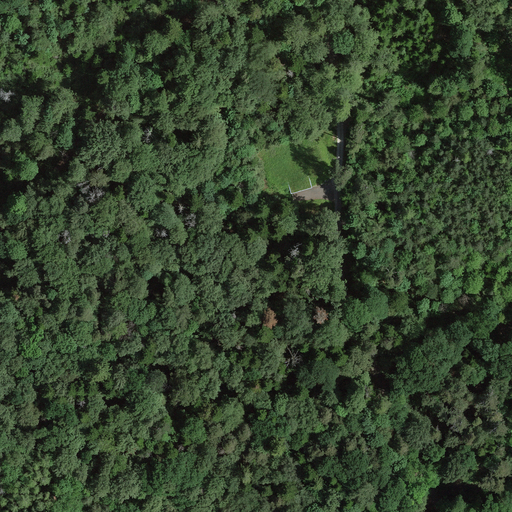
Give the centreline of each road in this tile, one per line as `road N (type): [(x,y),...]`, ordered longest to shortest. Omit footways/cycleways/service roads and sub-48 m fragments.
road 1 (unclassified): [(452,511),(357,291),(342,146)]
road 2 (track): [(207,0),(0,237)]
road 3 (track): [(0,355),(200,511)]
road 4 (track): [(342,146),(332,49),(317,0)]
road 5 (track): [(367,322),(511,292)]
